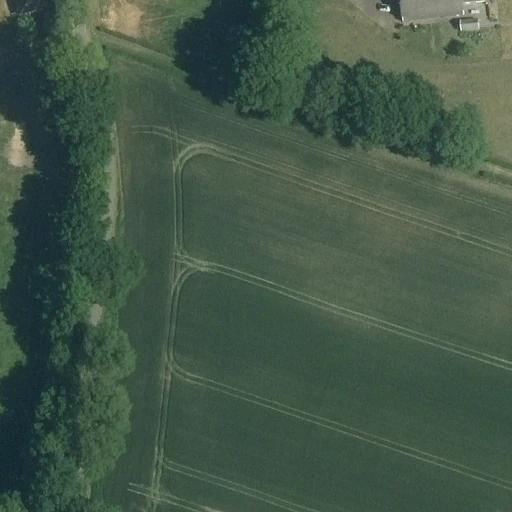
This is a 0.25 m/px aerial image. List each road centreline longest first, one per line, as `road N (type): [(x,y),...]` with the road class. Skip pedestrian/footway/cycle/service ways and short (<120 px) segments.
road 1 (unclassified): [(70,511),(109,174),(97,94),(69,0)]
road 2 (track): [(79,29),(511,177)]
